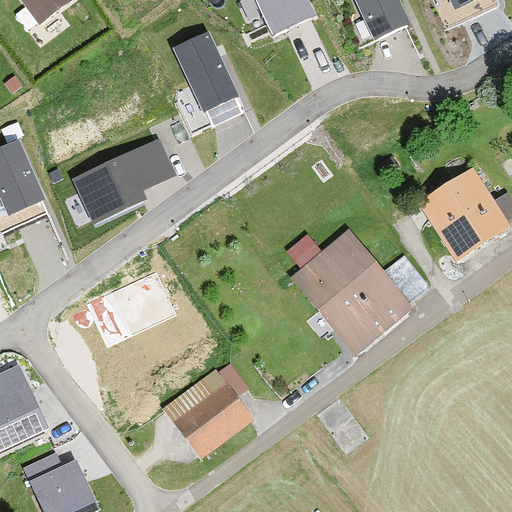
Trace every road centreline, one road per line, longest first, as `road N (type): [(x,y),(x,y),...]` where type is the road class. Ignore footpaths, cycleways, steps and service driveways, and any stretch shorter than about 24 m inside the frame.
road 1 (residential): [(158,511),(17,331),(342,90),(426,87),(511,47)]
road 2 (residential): [(511,265),(180,511)]
